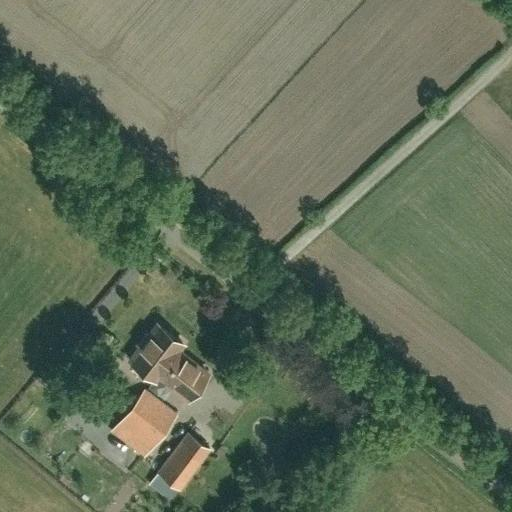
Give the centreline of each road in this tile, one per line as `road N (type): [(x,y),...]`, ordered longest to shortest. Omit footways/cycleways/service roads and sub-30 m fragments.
road 1 (unclassified): [(511,507),(0,103)]
road 2 (unknown): [(252,303),(511,66)]
